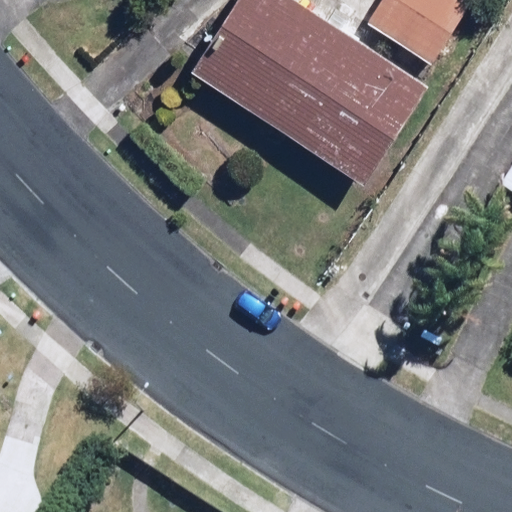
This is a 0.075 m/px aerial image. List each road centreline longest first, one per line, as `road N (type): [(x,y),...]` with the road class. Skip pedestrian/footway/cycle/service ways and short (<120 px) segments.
road 1 (residential): [(481,511),(340,442),(180,324),(0,150)]
road 2 (unknown): [(340,442),(511,80)]
